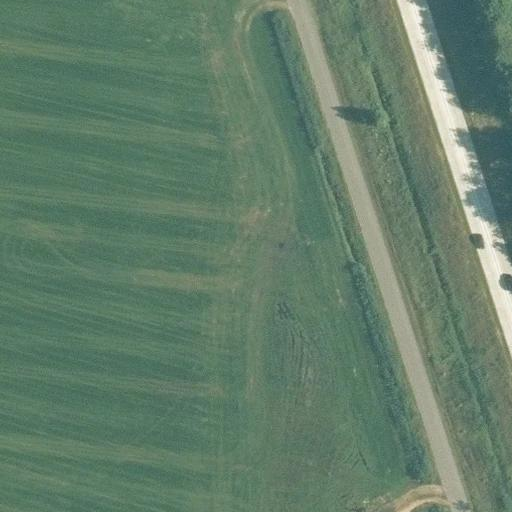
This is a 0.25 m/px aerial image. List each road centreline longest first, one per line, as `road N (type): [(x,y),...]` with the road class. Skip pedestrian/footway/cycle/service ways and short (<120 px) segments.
road 1 (unclassified): [(460,511),(295,0)]
road 2 (secondary): [(511,316),(410,0)]
